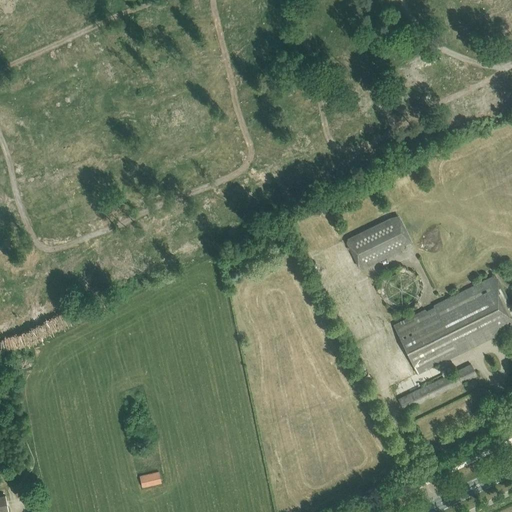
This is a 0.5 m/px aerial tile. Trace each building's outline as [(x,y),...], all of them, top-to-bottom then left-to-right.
[(142,0),(138,8),(151,17),(161,0),(142,0)] [(411,0),(407,11),(422,17),(428,0),(411,0)] [(439,0),(432,15),(445,21),(455,0),(439,0)] [(179,2),(164,16),(174,27),(189,14),(179,2)] [(464,5),(454,27),(466,33),(477,11),(464,5)] [(261,6),(238,14),(243,29),(266,21),(261,6)] [(340,24),(315,30),(319,46),(343,40),(340,24)] [(36,31),(11,43),(20,60),(44,47),(36,31)] [(263,36),(237,42),(241,57),(266,52),(263,36)] [(185,38),(161,42),(164,60),(189,55),(185,38)] [(473,43),(459,51),(470,72),(484,64),(473,43)] [(414,51),(401,58),(413,79),(425,73),(414,51)] [(354,52),(341,57),(350,80),(363,75),(354,52)] [(210,59),(184,69),(190,84),(215,74),(210,59)] [(53,62),(30,66),(33,81),(56,77),(53,62)] [(447,62),(433,68),(440,85),(454,78),(447,62)] [(22,85),(7,95),(22,116),(37,106),(22,85)] [(201,91),(178,95),(181,111),(204,106),(201,91)] [(463,95),(456,98),(467,121),(473,118),(463,95)] [(456,98),(450,101),(460,124),(467,121),(456,98)] [(370,100),(355,104),(360,122),(375,117),(370,100)] [(266,101),(250,102),(252,126),(268,125),(266,101)] [(344,114),(329,116),(331,134),(347,132),(344,114)] [(316,115),(301,117),(304,142),(319,140),(316,115)] [(198,120),(196,135),(217,137),(218,121),(198,120)] [(186,142),(180,156),(198,165),(205,151),(186,142)] [(161,143),(145,150),(155,175),(171,168),(161,143)] [(129,160),(116,168),(130,188),(142,179),(129,160)] [(91,161),(82,173),(98,185),(107,173),(91,161)] [(297,167),(279,167),(279,182),(297,182),(297,167)] [(259,169),(243,172),(248,197),(264,194),(259,169)] [(75,187),(69,201),(88,209),(94,194),(75,187)] [(234,187),(219,190),(222,208),(237,205),(234,187)] [(42,213),(28,219),(37,238),(51,231),(42,213)] [(71,214),(66,228),(85,235),(90,221),(71,214)] [(403,246),(412,241),(399,216),(392,216),(348,238),(346,243),(358,268),(363,269),(404,249),(403,246)] [(77,262),(72,277),(95,284),(100,269),(77,262)] [(49,273),(43,291),(57,296),(64,278),(49,273)] [(425,309),(393,325),(417,374),(493,337),(504,342),(511,337),(511,305),(499,278),(492,276),(434,304),(434,307),(427,311),(425,309)] [(37,307),(30,310),(40,332),(47,329),(37,307)] [(30,310),(23,313),(34,335),(40,332),(30,310)] [(399,399),(404,410),(477,375),(471,364),(399,399)] [(140,476),(142,488),(162,483),(159,471),(140,476)] [(0,496),(0,511),(8,511),(5,496),(0,496)]
